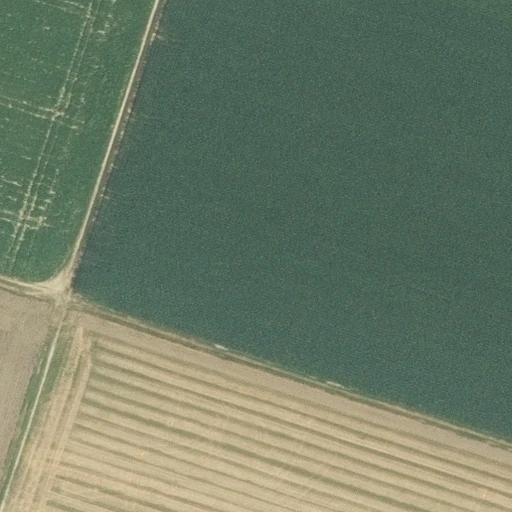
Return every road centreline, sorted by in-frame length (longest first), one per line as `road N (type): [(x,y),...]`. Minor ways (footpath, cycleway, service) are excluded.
road 1 (track): [(511,448),(61,303)]
road 2 (track): [(159,0),(61,303)]
road 3 (track): [(61,303),(0,490)]
